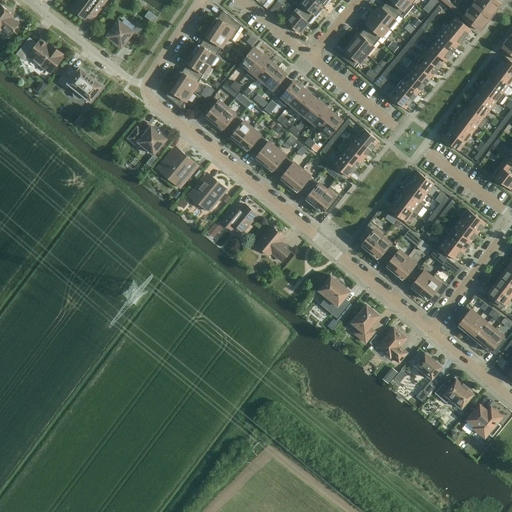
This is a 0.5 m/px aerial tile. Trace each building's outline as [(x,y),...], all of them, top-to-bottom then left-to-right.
[(78,0),(72,9),(85,19),(90,12),(96,16),(108,0),(107,0),(78,0)] [(318,12),(322,7),(314,0),(303,0),(297,7),(313,20),(320,13),(318,12)] [(403,18),(414,5),(408,0),(387,0),(385,3),(399,15),(403,18)] [(440,0),(459,15),(462,13),(446,0),(440,0)] [(491,17),(496,10),(482,0),(475,0),(473,4),(491,17)] [(482,0),(496,10),(501,3),(496,0),(482,0)] [(388,28),(399,15),(385,3),(381,8),(380,7),(373,15),(388,28)] [(485,24),(491,17),(473,4),(468,11),(485,24)] [(13,15),(1,5),(0,5),(0,29),(0,30),(2,28),(10,34),(19,24),(11,18),(13,15)] [(433,12),(436,14),(441,9),(441,8),(438,6),(433,12)] [(307,28),(313,20),(297,7),(284,23),(291,29),(292,27),(300,33),(306,27),(307,28)] [(211,26),(228,38),(232,41),(242,26),(223,10),(218,18),(216,17),(215,20),(214,19),(210,24),(211,25),(211,26)] [(480,31),(485,24),(468,11),(462,18),(480,31)] [(433,12),(428,18),(431,20),(432,21),(436,15),(436,14),(433,12)] [(377,41),(388,28),(373,15),(366,24),(368,25),(363,30),(377,41)] [(449,24),(464,37),(471,30),(455,16),(449,24)] [(416,18),(411,24),(416,28),(421,22),(416,18)] [(132,32),(119,22),(108,36),(116,42),(117,41),(123,45),(129,36),(135,40),(143,29),(137,25),(132,32)] [(420,28),(423,30),(428,24),(425,22),(420,28)] [(458,45),(464,37),(449,24),(442,32),(458,45)] [(206,36),(203,40),(219,51),(228,38),(211,26),(210,27),(209,27),(206,31),(207,32),(205,35),(206,36)] [(420,28),(415,34),(418,36),(419,36),(423,30),(420,28)] [(442,32),(438,29),(431,37),(435,40),(451,53),(458,45),(442,32)] [(366,55),(377,41),(363,30),(359,35),(358,34),(351,42),(366,55)] [(252,35),(247,41),(252,46),(257,39),(252,35)] [(407,43),(410,46),(415,40),(412,37),(407,43)] [(37,44),(30,38),(17,54),(25,60),(29,56),(32,58),(32,61),(35,63),(38,63),(50,73),(63,57),(62,56),(63,55),(54,47),(53,49),(41,40),(37,44)] [(210,65),(219,51),(203,40),(200,45),(199,44),(197,47),(196,46),(193,51),(193,52),(193,53),(210,65)] [(445,61),(451,53),(435,40),(429,48),(445,61)] [(511,55),(511,44),(507,40),(501,47),(511,55)] [(392,41),(387,48),(394,53),(398,47),(392,41)] [(355,68),(366,55),(351,42),(344,50),(346,51),(341,56),(355,68)] [(407,43),(402,49),(405,52),(406,52),(410,46),(407,43)] [(254,48),(241,63),(249,70),(262,54),(254,48)] [(438,69),(445,61),(429,48),(422,56),(438,69)] [(201,78),(210,65),(193,53),(192,54),(191,54),(188,58),(189,59),(187,62),(188,63),(185,67),(201,78)] [(235,53),(231,59),(237,63),(241,57),(235,53)] [(394,59),(397,62),(398,62),(402,56),(399,53),(394,59)] [(249,70),(246,73),(255,81),(258,77),(270,61),(262,55),(262,54),(249,70)] [(432,77),(438,69),(422,56),(416,63),(416,64),(432,77)] [(498,64),(498,65),(511,75),(511,61),(505,56),(498,64)] [(382,59),(378,64),(383,67),(387,63),(382,59)] [(394,59),(389,65),(392,68),(393,68),(398,62),(397,62),(394,59)] [(416,64),(416,63),(412,60),(405,69),(409,72),(425,85),(432,77),(416,64)] [(270,61),(258,77),(265,83),(278,68),(270,61)] [(511,75),(498,65),(492,73),(509,85),(511,80),(511,75)] [(192,92),(201,78),(185,67),(182,72),(181,71),(179,74),(178,73),(175,78),(176,79),(175,80),(192,92)] [(76,73),(70,68),(59,81),(66,87),(69,84),(76,89),(74,91),(74,94),(75,96),(77,97),(79,98),(81,97),(83,95),(91,101),(103,86),(80,68),(76,73)] [(281,89),(289,79),(285,76),(286,74),(278,68),(265,83),(273,90),(277,86),(281,89)] [(370,69),(366,74),(373,80),(377,75),(370,69)] [(381,75),(385,78),(390,72),(389,72),(386,69),(381,75)] [(419,93),(425,85),(409,72),(403,80),(419,93)] [(503,93),(509,85),(492,73),(486,81),(503,93)] [(380,84),(385,78),(381,75),(376,81),(380,84)] [(290,103),(303,88),(294,81),(293,82),(289,79),(281,89),(285,92),(279,100),(287,107),(290,104),(290,103)] [(181,108),(192,92),(175,80),(174,81),(173,81),(170,85),(171,86),(169,89),(170,90),(166,96),(181,108)] [(212,84),(212,85),(217,88),(220,83),(215,80),(214,82),(212,84)] [(412,101),(419,93),(403,80),(396,88),(412,101)] [(486,81),(480,89),(496,101),(500,105),(507,96),(503,93),(486,81)] [(207,85),(201,95),(208,99),(214,90),(207,85)] [(38,86),(34,91),(39,95),(43,90),(38,86)] [(298,110),(310,94),(303,88),(290,103),(290,104),(298,110)] [(405,109),(412,101),(396,88),(390,95),(396,101),(396,102),(398,104),(399,103),(405,109)] [(490,110),(496,101),(480,89),(474,97),(490,110)] [(239,93),(235,98),(240,102),(245,97),(239,93)] [(306,116),(318,101),(310,94),(298,110),(306,116)] [(209,103),(202,112),(207,115),(206,117),(208,119),(208,120),(212,123),(213,122),(214,123),(227,107),(214,97),(209,103)] [(484,118),(484,117),(490,110),(474,97),(467,105),(484,118)] [(263,99),(258,104),(264,108),(268,103),(263,99)] [(313,123),(326,108),(318,101),(306,116),(313,123)] [(488,120),(484,117),(484,118),(467,105),(461,114),(478,126),(482,129),(488,120)] [(227,107),(214,123),(215,124),(214,125),(219,129),(219,128),(222,130),(223,129),(227,133),(240,118),(228,108),(227,107)] [(321,130),(334,114),(326,108),(313,123),(321,130)] [(508,113),(503,119),(507,122),(511,116),(508,113)] [(334,114),(321,130),(329,136),(342,121),(334,114)] [(472,134),(478,126),(461,114),(455,122),(472,134)] [(240,118),(227,133),(230,135),(232,136),(231,137),(233,140),(237,144),(238,143),(239,144),(252,128),(242,120),(240,118)] [(342,125),(346,128),(351,122),(348,119),(342,125)] [(503,119),(499,126),(502,128),(507,122),(503,119)] [(465,143),(472,134),(455,122),(449,130),(465,143)] [(338,138),(346,128),(342,125),(334,135),(338,138)] [(167,139),(151,126),(144,134),(143,133),(144,133),(137,127),(128,138),(135,143),(138,140),(139,141),(138,142),(154,154),(167,139)] [(252,128),(239,144),(240,145),(239,146),(242,148),(244,150),(244,149),(247,151),(248,150),(252,153),(265,138),(252,128)] [(356,137),(372,150),(379,141),(372,135),(373,134),(370,133),(363,128),(356,137)] [(459,151),(465,143),(449,130),(443,138),(450,144),(449,144),(452,146),(452,145),(459,151)] [(496,130),(491,136),(494,138),(499,132),(496,130)] [(351,134),(344,142),(348,146),(364,159),(372,150),(356,137),(352,133),(351,134)] [(331,146),(338,138),(334,135),(327,144),(331,146)] [(491,136),(486,142),(490,144),(494,138),(491,136)] [(265,138),(252,153),(257,157),(256,158),(257,159),(258,160),(257,161),(262,165),(263,164),(264,165),(277,149),(270,143),(265,138)] [(292,138),(286,144),(291,148),(296,142),(292,138)] [(499,149),(505,142),(499,138),(493,145),(499,149)] [(325,154),(331,146),(327,144),(321,151),(325,154)] [(348,146),(341,155),(357,168),(364,159),(348,146)] [(483,146),(479,152),(482,155),(487,148),(483,146)] [(511,148),(502,161),(510,167),(511,164),(511,148)] [(277,149),(264,165),(265,166),(264,167),(269,170),(269,169),(271,171),(272,172),(273,170),(277,174),(286,163),(282,160),(285,155),(284,154),(277,149)] [(172,152),(158,169),(172,180),(176,175),(184,182),(198,165),(181,151),(177,156),(172,152)] [(479,152),(474,158),(477,161),(482,155),(479,152)] [(349,177),(357,168),(341,155),(333,164),(349,177)] [(320,161),(316,166),(321,170),(325,165),(320,161)] [(511,174),(507,171),(510,167),(502,161),(492,175),(500,182),(502,184),(503,183),(511,190),(511,188),(511,174)] [(286,163),(277,174),(281,177),(282,177),(280,179),(283,181),(282,182),(287,185),(288,185),(289,186),(302,169),(294,162),(290,167),(286,163)] [(302,169),(289,186),(290,187),(289,187),(294,191),(294,190),(297,192),(298,191),(300,192),(302,195),(315,180),(312,178),(302,169)] [(411,181),(427,193),(434,184),(427,179),(428,178),(425,176),(425,177),(418,171),(411,181)] [(202,180),(190,195),(197,201),(199,198),(211,208),(227,189),(214,179),(209,185),(202,180)] [(315,180),(302,195),(307,198),(305,199),(308,202),(307,203),(312,206),(313,205),(314,206),(327,190),(326,189),(315,180)] [(420,203),(420,202),(427,193),(411,181),(403,190),(420,203)] [(327,190),(314,206),(315,207),(314,208),(318,212),(319,211),(322,213),(323,212),(328,215),(343,197),(330,186),(327,190)] [(424,205),(420,202),(420,203),(403,190),(396,200),(413,212),(417,215),(424,205)] [(226,193),(221,199),(226,204),(231,198),(226,193)] [(440,203),(443,206),(449,199),(445,196),(440,203)] [(182,199),(178,204),(184,209),(188,204),(182,199)] [(406,222),(413,212),(396,200),(389,209),(406,222)] [(446,207),(449,210),(455,203),(451,200),(446,207)] [(436,215),(443,206),(440,203),(433,213),(436,215)] [(234,206),(222,222),(232,230),(235,225),(243,232),(258,214),(245,204),(240,211),(234,206)] [(442,219),(449,210),(446,207),(439,217),(442,219)] [(460,218),(479,232),(486,223),(478,217),(478,216),(476,214),(475,215),(467,208),(460,218)] [(429,225),(436,215),(433,213),(426,222),(429,225)] [(435,229),(442,219),(439,217),(432,226),(435,229)] [(472,242),(479,232),(460,218),(453,227),(472,242)] [(371,220),(356,239),(362,244),(361,245),(369,252),(371,250),(383,236),(386,232),(377,226),(371,220)] [(223,227),(216,221),(207,233),(213,238),(223,227)] [(424,232),(429,225),(426,222),(420,229),(424,232)] [(282,245),(279,243),(284,237),(272,226),(257,245),(269,255),(272,252),(282,261),(291,250),(283,244),(282,245)] [(430,236),(435,229),(432,226),(426,233),(430,236)] [(464,251),(472,242),(453,227),(445,237),(464,251)] [(395,246),(383,236),(369,252),(377,259),(378,258),(383,261),(395,246)] [(457,261),(464,251),(445,237),(438,246),(457,261)] [(422,240),(416,246),(423,252),(428,245),(422,240)] [(394,273),(407,257),(395,246),(383,261),(387,265),(386,266),(394,273)] [(435,249),(431,253),(436,257),(440,253),(435,249)] [(408,282),(416,271),(413,269),(417,264),(407,257),(394,273),(402,280),(403,279),(408,282)] [(511,285),(511,272),(505,267),(501,273),(502,274),(500,276),(511,285)] [(419,294),(432,277),(425,271),(422,276),(416,271),(408,282),(412,286),(411,287),(414,290),(419,294)] [(432,277),(419,294),(427,300),(428,299),(435,304),(449,285),(436,274),(433,278),(432,277)] [(350,290),(332,275),(331,276),(320,289),(319,289),(320,290),(328,296),(322,303),(337,316),(349,302),(345,298),(350,291),(350,290)] [(510,297),(511,294),(511,285),(500,276),(499,279),(497,278),(493,283),(510,297)] [(501,309),(510,297),(493,283),(488,289),(490,290),(488,293),(489,294),(486,298),(501,309)] [(366,342),(375,331),(370,327),(380,315),(367,304),(352,322),(359,328),(355,333),(366,342)] [(466,305),(454,321),(459,324),(458,325),(463,330),(466,332),(480,316),(479,316),(477,314),(466,305)] [(480,316),(466,332),(474,338),(474,339),(475,339),(488,323),(487,322),(480,316)] [(488,323),(475,339),(482,345),(495,329),(488,323)] [(399,362),(407,353),(399,346),(407,338),(394,327),(377,347),(390,358),(391,356),(399,362)] [(495,329),(482,345),(484,347),(490,352),(491,350),(496,354),(508,339),(497,331),(495,329)] [(432,379),(442,367),(425,353),(415,365),(420,369),(417,372),(424,378),(426,375),(432,379)] [(503,375),(511,382),(511,362),(506,371),(503,375)] [(392,367),(387,373),(393,378),(398,372),(392,367)] [(475,394),(456,378),(448,388),(443,383),(442,384),(442,383),(434,392),(435,393),(434,393),(447,404),(450,400),(458,406),(460,408),(461,409),(462,410),(475,394)] [(436,386),(430,381),(422,390),(428,395),(436,386)] [(487,413),(479,407),(468,420),(476,427),(474,429),(484,437),(487,433),(492,437),(500,427),(496,423),(502,417),(490,407),(488,410),(489,410),(487,413)] [(451,431),(449,434),(449,437),(452,440),(455,439),(457,437),(457,433),(454,431),(451,431)]
